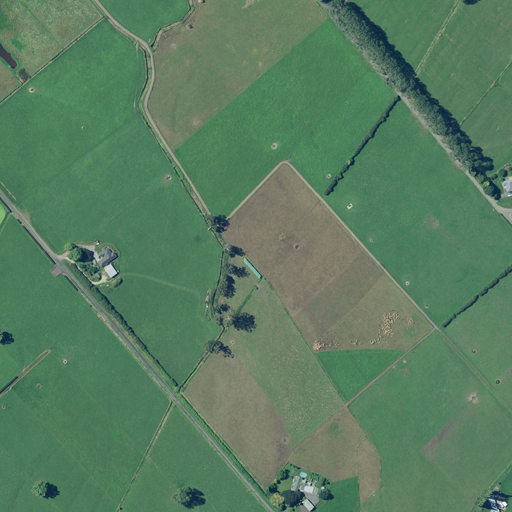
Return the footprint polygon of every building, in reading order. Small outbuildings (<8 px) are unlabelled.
[(511,179),(501,182),(502,186),(505,186),(506,192),(511,191),(511,179)] [(105,246),(100,250),(101,251),(98,253),(100,256),(101,256),(103,258),(97,262),(101,268),(117,257),(113,251),(111,253),(107,247),(106,248),(105,246)] [(111,264),(104,269),(110,278),(117,274),(111,264)] [(302,478),(297,476),(296,479),(294,479),(293,482),(294,483),(293,486),(294,486),(292,491),(297,492),(298,489),(319,496),(321,490),(310,486),(311,483),(307,482),(306,484),(301,482),(302,478)] [(498,511),(493,495),(488,497),(492,510),(490,511),(498,511)] [(314,507),(306,499),(302,503),(309,511),(314,507)]
